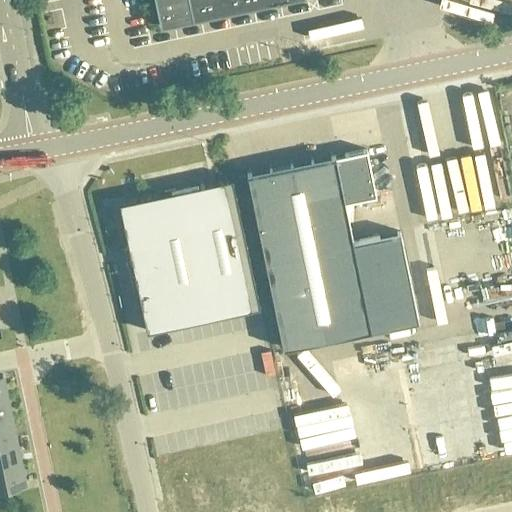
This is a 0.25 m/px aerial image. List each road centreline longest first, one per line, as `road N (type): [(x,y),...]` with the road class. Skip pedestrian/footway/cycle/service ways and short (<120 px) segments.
road 1 (unclassified): [(61,146),(511,54)]
road 2 (residential): [(109,341),(61,146)]
road 3 (residential): [(146,511),(109,341)]
road 4 (unclassified): [(35,151),(1,0)]
road 5 (residential): [(53,511),(22,362)]
